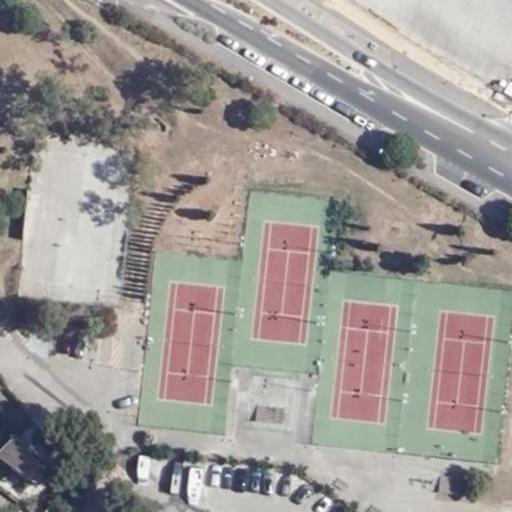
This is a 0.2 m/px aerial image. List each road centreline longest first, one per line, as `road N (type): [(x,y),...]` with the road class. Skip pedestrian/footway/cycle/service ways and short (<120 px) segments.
road 1 (secondary): [(189,0),(511,187)]
road 2 (secondary): [(511,143),(268,0)]
road 3 (residential): [(83,511),(80,461),(0,349)]
